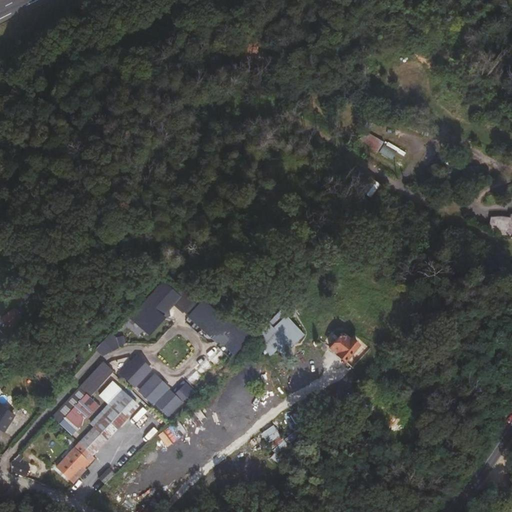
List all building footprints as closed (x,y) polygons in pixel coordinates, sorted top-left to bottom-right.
[(385,144),(373,133),(364,142),(377,154),(380,150),(385,145),(385,144)] [(396,156),(385,145),(380,150),(392,161),(396,156)] [(144,300),(166,317),(180,298),(158,282),(144,300)] [(302,297),(294,290),(262,323),(274,334),(277,330),(274,326),(302,297)] [(230,327),(199,302),(186,318),(217,343),(230,327)] [(147,304),(133,321),(150,335),(164,318),(147,304)] [(7,321),(18,311),(14,307),(3,317),(7,321)] [(359,346),(344,332),(328,346),(344,361),(359,346)] [(132,354),(117,371),(135,388),(151,371),(132,354)] [(78,389),(88,399),(113,373),(102,363),(78,389)] [(169,387),(153,374),(139,391),(155,404),(169,387)] [(80,441),(91,452),(130,412),(131,413),(138,406),(112,381),(100,395),(109,403),(90,424),(93,427),(80,441)] [(184,383),(174,395),(182,401),(192,390),(184,383)] [(78,389),(52,415),(73,435),(98,408),(88,399),(78,389)] [(170,392),(157,407),(168,416),(182,401),(174,395),(170,392)] [(16,415),(4,406),(0,409),(0,431),(2,433),(16,415)] [(275,423),(259,434),(278,460),(293,449),(275,423)] [(93,459),(76,447),(56,468),(73,484),(93,459)] [(28,473),(30,462),(14,459),(12,471),(28,473)] [(123,468),(118,463),(109,473),(114,478),(123,468)]
